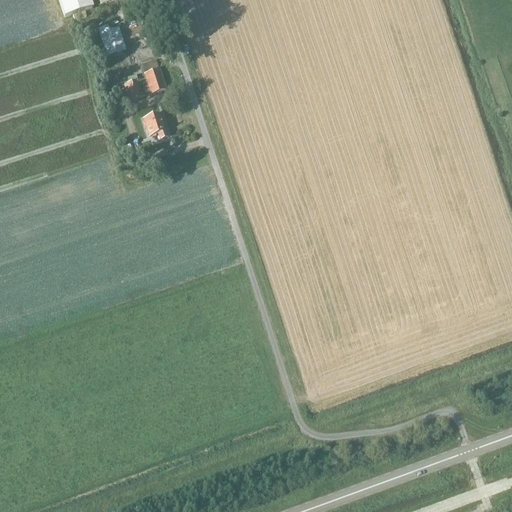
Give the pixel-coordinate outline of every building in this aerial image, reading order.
[(93,9),(89,0),(58,0),(64,18),(93,9)] [(108,59),(126,53),(117,23),(98,29),(108,59)] [(130,101),(165,91),(156,61),(142,65),(146,79),(125,85),(130,101)] [(111,96),(114,106),(122,103),(119,94),(111,96)] [(160,141),(167,139),(160,116),(144,120),(149,137),(158,135),(160,141)]
